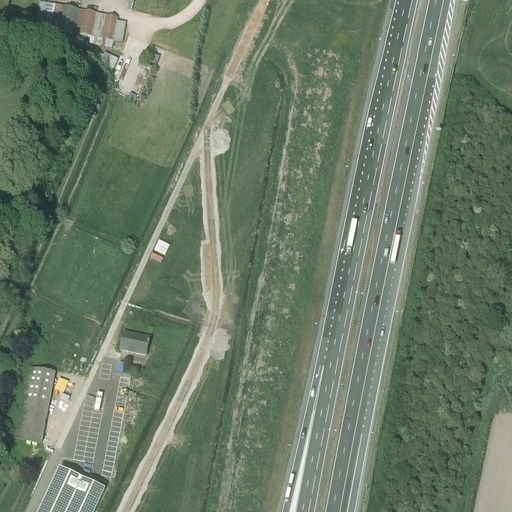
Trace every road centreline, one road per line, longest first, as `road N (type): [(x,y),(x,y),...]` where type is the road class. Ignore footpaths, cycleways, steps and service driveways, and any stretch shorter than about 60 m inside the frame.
road 1 (motorway): [(352,431),(438,0)]
road 2 (motorway): [(408,0),(331,363)]
road 3 (motorway): [(331,363),(285,511)]
road 4 (motorway): [(331,363),(305,511)]
